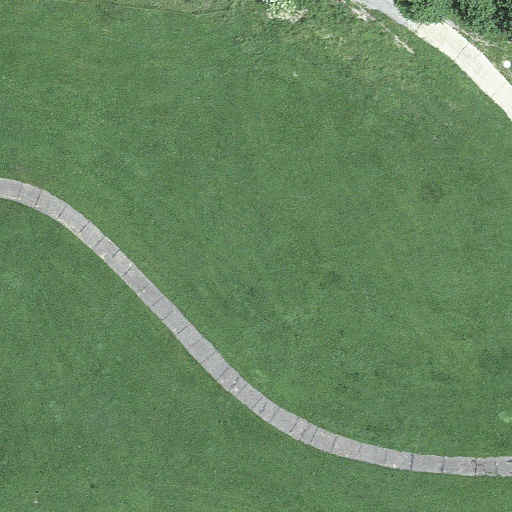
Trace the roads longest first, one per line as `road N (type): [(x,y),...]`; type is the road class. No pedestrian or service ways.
road 1 (track): [(0,188),(48,203),(107,249),(253,400),(300,430),(362,452),(434,464),(511,465)]
road 2 (track): [(511,102),(393,0)]
